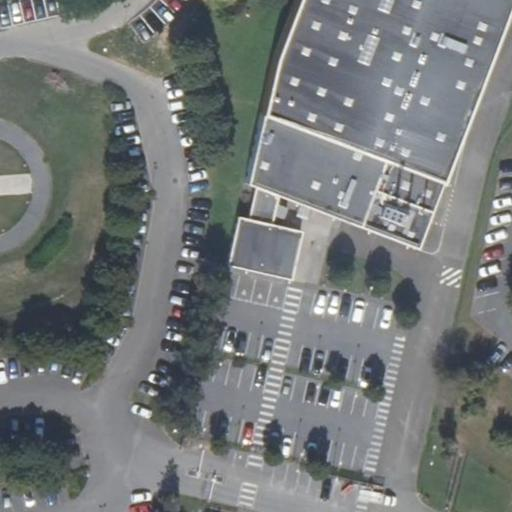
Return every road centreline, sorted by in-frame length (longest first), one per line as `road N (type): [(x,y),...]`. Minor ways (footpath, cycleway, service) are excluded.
road 1 (unknown): [(420,350),(239,300)]
road 2 (unknown): [(405,432),(224,385)]
